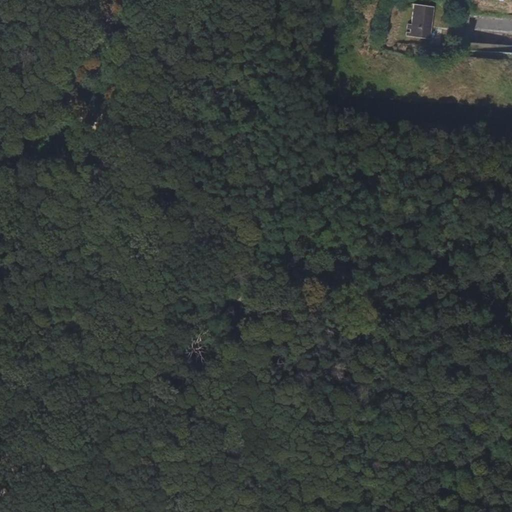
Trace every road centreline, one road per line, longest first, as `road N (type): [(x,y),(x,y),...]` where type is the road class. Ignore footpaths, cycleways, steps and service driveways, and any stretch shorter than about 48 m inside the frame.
road 1 (track): [(187,286),(236,306),(291,307),(511,223)]
road 2 (track): [(187,286),(132,237),(103,166),(93,104)]
